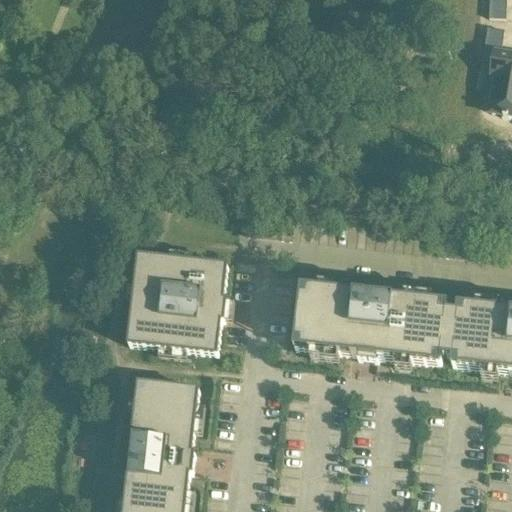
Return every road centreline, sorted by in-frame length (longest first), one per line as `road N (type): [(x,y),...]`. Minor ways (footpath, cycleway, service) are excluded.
road 1 (track): [(84,198),(511,233)]
road 2 (residential): [(511,405),(256,379),(241,511)]
